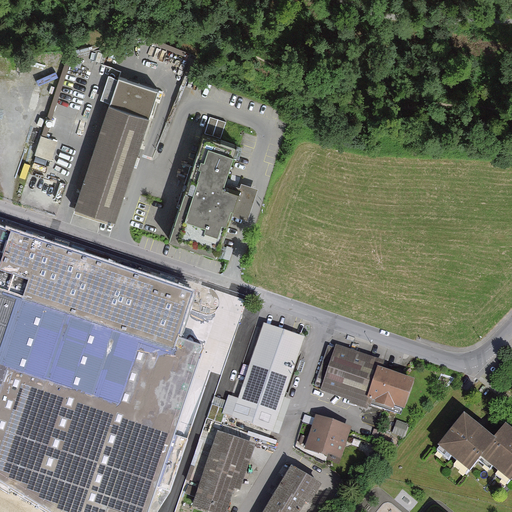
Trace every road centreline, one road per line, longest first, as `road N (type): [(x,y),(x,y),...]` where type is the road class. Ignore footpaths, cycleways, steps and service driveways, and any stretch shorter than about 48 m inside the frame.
road 1 (residential): [(0,212),(439,357),(482,355),(511,325)]
road 2 (track): [(511,72),(342,63),(274,30),(154,0)]
road 3 (track): [(511,21),(434,18),(372,0)]
